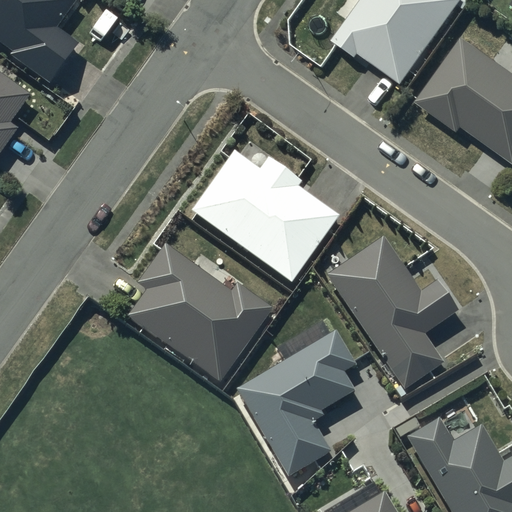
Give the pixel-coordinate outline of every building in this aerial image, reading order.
[(9,62),(48,90),(76,50),(56,35),(75,8),(63,0),(0,0),(0,49),(12,58),(9,62)] [(360,61),(401,91),(461,7),(451,0),(366,0),(333,48),(357,65),(360,61)] [(511,78),(464,44),(417,109),(459,140),(463,135),(511,170),(511,78)] [(0,156),(14,137),(8,132),(28,103),(0,83),(0,156)] [(233,159),(190,219),(290,290),(337,223),(297,195),(301,190),(266,165),(258,177),(233,159)] [(383,244),(325,283),(403,398),(442,371),(422,342),(455,319),(435,289),(420,298),(383,244)] [(164,252),(137,291),(146,297),(126,325),(218,389),(270,316),(238,294),(245,285),(200,253),(188,269),(164,252)] [(277,355),(284,368),(235,396),(286,484),(329,460),(312,430),(324,424),(320,418),(353,399),(342,380),(355,372),(336,338),(329,342),(321,329),(277,355)] [(406,444),(445,511),(511,511),(511,462),(502,468),(482,433),(454,449),(440,425),(406,444)] [(392,511),(385,498),(361,511),(392,511)]
